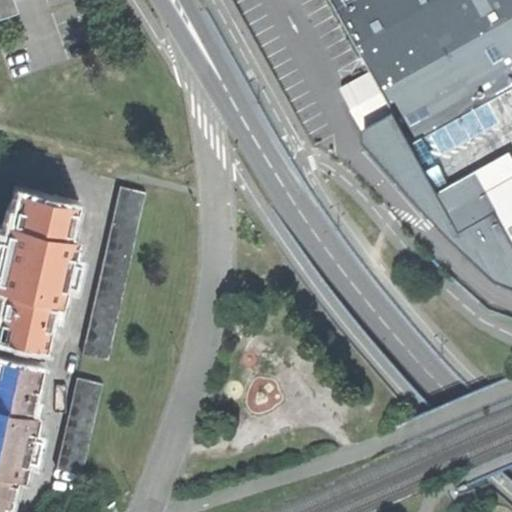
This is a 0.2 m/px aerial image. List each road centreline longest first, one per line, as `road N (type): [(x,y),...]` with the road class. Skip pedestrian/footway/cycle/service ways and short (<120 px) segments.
road 1 (secondary): [(511,451),(450,395),(338,264),(208,61)]
road 2 (unclassified): [(208,61),(215,238),(202,343),(145,511)]
